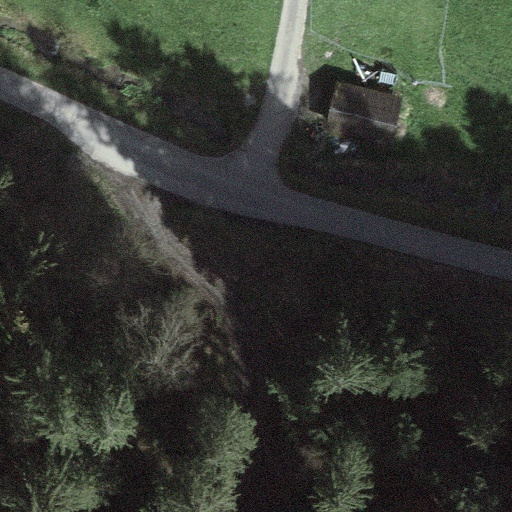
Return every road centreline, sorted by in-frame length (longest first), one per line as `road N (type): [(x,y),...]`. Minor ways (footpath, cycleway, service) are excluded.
road 1 (unclassified): [(0,96),(252,194),(511,266)]
road 2 (track): [(112,144),(254,336),(264,371),(262,416),(233,511)]
road 3 (track): [(295,0),(252,194)]
